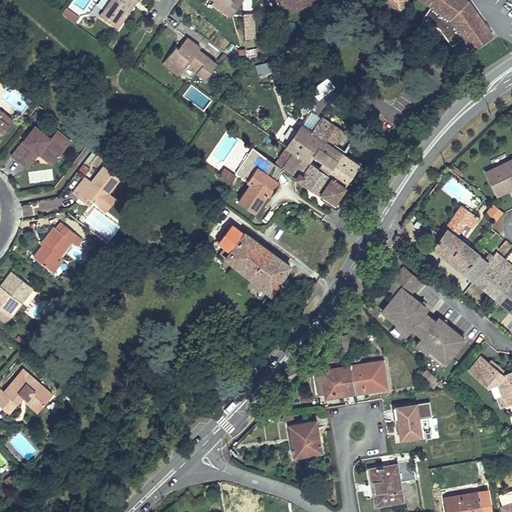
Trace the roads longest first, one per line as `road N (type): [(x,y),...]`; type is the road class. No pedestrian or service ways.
road 1 (primary): [(377,224),(328,306),(205,441)]
road 2 (primary): [(511,60),(453,108),(393,188),(377,224)]
road 3 (primary): [(377,224),(463,118),(511,81)]
